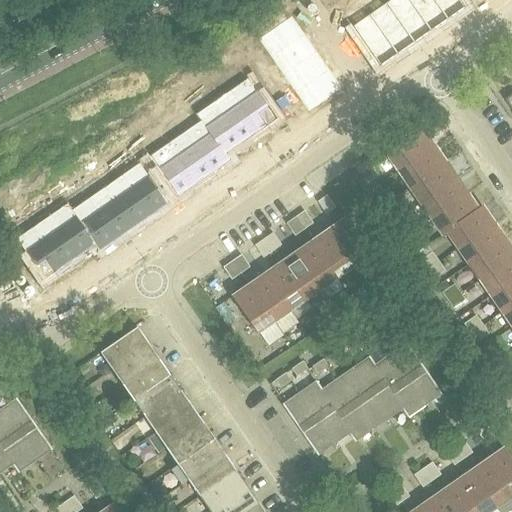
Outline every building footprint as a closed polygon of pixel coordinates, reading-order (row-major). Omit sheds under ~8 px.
[(409,0),(390,0),(386,3),(405,31),(415,44),(432,32),(422,19),(409,0)] [(433,0),(409,0),(422,19),(432,32),(448,21),(447,20),(433,0)] [(459,0),(433,0),(447,20),(448,21),(466,9),(465,7),(459,0)] [(386,3),(370,15),(389,42),(398,56),(415,44),(405,31),(386,3)] [(327,4),(320,9),(327,19),(334,14),(327,4)] [(334,14),(327,19),(334,29),(341,24),(334,14)] [(370,15),(352,27),(371,54),(380,68),(398,56),(389,42),(370,15)] [(291,16),(258,39),(271,58),(304,35),(291,16)] [(304,35),(271,58),(284,75),(317,53),(304,35)] [(352,40),(345,44),(352,54),(359,50),(352,40)] [(359,50),(352,54),(359,64),(365,60),(359,50)] [(317,53),(284,75),(296,93),(329,70),(317,53)] [(223,59),(213,66),(217,73),(227,66),(223,59)] [(329,70),(296,93),(302,102),(309,112),(342,89),(335,79),(329,70)] [(206,71),(196,78),(201,84),(211,78),(206,71)] [(196,78),(186,85),(191,91),(201,84),(196,78)] [(247,78),(230,91),(258,132),(276,119),(247,78)] [(230,91),(213,102),(242,143),(258,132),(230,91)] [(177,101),(167,108),(172,114),(182,107),(177,101)] [(213,102),(196,114),(201,121),(217,144),(225,155),(237,147),(242,143),(213,102)] [(167,108),(157,115),(162,121),(172,114),(167,108)] [(150,119),(140,126),(145,133),(155,126),(150,119)] [(201,121),(184,132),(200,155),(213,173),(230,162),(225,155),(217,144),(201,121)] [(435,146),(424,130),(387,156),(398,172),(435,146)] [(184,132),(168,144),(184,167),(196,185),(213,173),(200,155),(184,132)] [(115,144),(105,151),(109,158),(119,151),(115,144)] [(168,144),(150,156),(166,179),(179,197),(196,185),(184,167),(168,144)] [(446,161),(435,146),(398,172),(409,187),(446,161)] [(105,151),(95,158),(99,164),(109,158),(105,151)] [(446,161),(409,187),(420,203),(457,177),(446,161)] [(139,163),(122,176),(138,199),(150,217),(168,204),(155,186),(139,163)] [(361,175),(368,184),(380,176),(373,166),(361,175)] [(81,167),(71,174),(76,181),(86,174),(81,167)] [(71,174),(61,181),(66,188),(76,181),(71,174)] [(122,176),(105,187),(121,210),(133,228),(150,217),(138,199),(122,176)] [(468,193),(457,177),(420,203),(431,219),(468,193)] [(43,184),(33,191),(38,198),(47,191),(43,184)] [(105,187),(88,199),(104,222),(117,240),(133,228),(121,210),(105,187)] [(376,197),(383,207),(395,198),(388,189),(376,197)] [(33,191),(23,198),(28,204),(38,198),(33,191)] [(443,237),(447,234),(447,233),(480,210),(480,209),(468,193),(431,219),(443,237)] [(319,202),(327,214),(336,208),(328,196),(319,202)] [(395,198),(383,207),(389,215),(401,207),(395,198)] [(88,199),(71,210),(87,233),(95,245),(100,252),(117,240),(104,222),(88,199)] [(16,203),(6,209),(11,216),(21,209),(16,203)] [(67,204),(50,215),(70,245),(78,257),(95,245),(87,233),(71,210),(67,204)] [(447,233),(447,234),(458,249),(496,223),(484,206),(480,209),(480,210),(447,233)] [(296,218),(305,230),(314,224),(305,212),(296,218)] [(49,216),(33,227),(62,268),(78,257),(70,245),(50,215),(49,216)] [(296,218),(287,224),(296,236),(305,230),(296,218)] [(346,219),(329,230),(355,267),(371,256),(346,219)] [(398,229),(405,238),(417,230),(410,220),(398,229)] [(506,239),(496,223),(458,249),(469,265),(506,239)] [(33,227),(16,239),(44,280),(62,268),(33,227)] [(339,279),(355,267),(329,230),(313,241),(339,279)] [(405,238),(411,247),(423,239),(417,230),(405,238)] [(265,240),(273,252),(282,246),(274,234),(265,240)] [(511,247),(506,239),(469,265),(480,281),(511,258),(511,247)] [(255,246),(264,259),(273,252),(265,240),(255,246)] [(313,241),(297,253),(323,290),(339,279),(313,241)] [(420,261),(427,270),(439,262),(433,252),(420,261)] [(297,253),(281,264),(307,301),(323,290),(297,253)] [(250,268),(242,256),(233,262),(241,274),(250,268)] [(511,282),(511,258),(480,281),(491,296),(511,282)] [(224,269),(232,281),(241,274),(233,262),(224,269)] [(427,270),(433,279),(445,271),(439,262),(427,270)] [(307,301),(281,264),(265,275),(291,312),(307,301)] [(265,275),(249,286),(275,324),(291,312),(265,275)] [(511,305),(511,282),(491,296),(502,312),(511,305)] [(442,292),(448,302),(461,293),(454,284),(442,292)] [(258,335),(275,324),(249,286),(233,298),(258,335)] [(467,302),(461,293),(448,302),(455,311),(467,302)] [(511,305),(502,312),(511,326),(511,305)] [(464,324),(470,333),(483,325),(476,315),(464,324)] [(393,325),(383,332),(388,339),(398,331),(393,325)] [(489,334),(483,325),(470,333),(477,342),(489,334)] [(101,354),(113,371),(150,346),(138,329),(101,354)] [(382,342),(377,336),(366,344),(371,350),(382,342)] [(357,337),(345,345),(350,352),(361,344),(357,337)] [(391,355),(427,406),(442,395),(407,344),(391,355)] [(113,371),(123,387),(160,361),(150,346),(113,371)] [(486,356),(492,365),(505,357),(498,347),(486,356)] [(344,356),(340,349),(329,357),(334,364),(344,356)] [(409,418),(427,406),(391,355),(376,365),(375,366),(404,409),(403,410),(409,418)] [(388,420),(403,410),(404,409),(375,366),(376,365),(370,357),(353,369),(388,420)] [(511,366),(505,357),(492,365),(499,374),(511,366)] [(318,374),(329,367),(324,360),(313,368),(318,374)] [(134,403),(171,377),(160,361),(123,387),(134,403)] [(293,370),(297,377),(309,369),(304,362),(293,370)] [(372,431),(388,420),(353,369),(337,379),(372,431)] [(77,371),(67,377),(74,388),(84,381),(77,371)] [(286,374),(276,382),(281,389),(291,382),(286,374)] [(134,403),(145,418),(182,393),(171,377),(134,403)] [(356,442),(372,431),(337,379),(322,390),(321,390),(351,434),(356,442)] [(0,392),(9,387),(3,380),(0,382),(0,392)] [(317,382),(300,394),(336,445),(351,434),(321,390),(322,390),(317,382)] [(145,418),(156,434),(193,409),(182,393),(145,418)] [(318,457),(336,445),(300,394),(283,406),(318,457)] [(17,400),(1,411),(36,462),(52,451),(17,400)] [(204,425),(193,409),(156,434),(167,450),(204,425)] [(0,443),(15,465),(14,466),(19,474),(36,462),(1,411),(0,411),(0,443)] [(167,450),(178,466),(215,440),(204,425),(167,450)] [(478,431),(487,444),(496,437),(488,425),(478,431)] [(189,482),(226,456),(215,440),(178,466),(189,482)] [(465,441),(464,441),(456,447),(464,459),(474,453),(465,441)] [(0,475),(14,466),(15,465),(0,443),(0,475)] [(455,466),(464,459),(456,447),(447,453),(455,466)] [(511,459),(504,449),(488,460),(511,494),(511,459)] [(189,482),(200,497),(236,472),(226,456),(189,482)] [(498,508),(511,498),(511,494),(488,460),(472,471),(498,508)] [(442,475),(433,463),(424,469),(432,482),(442,475)] [(423,488),(432,482),(424,469),(415,476),(423,488)] [(472,471),(456,482),(476,511),(492,511),(498,508),(472,471)] [(200,497),(209,511),(213,511),(248,489),(236,472),(200,497)] [(161,478),(149,486),(159,501),(171,493),(161,478)] [(97,500),(106,494),(98,482),(88,488),(97,500)] [(476,511),(456,482),(440,494),(452,511),(476,511)] [(401,485),(392,491),(401,504),(410,497),(401,485)] [(248,489),(213,511),(247,511),(259,504),(248,489)] [(391,510),(401,504),(392,491),(383,498),(391,510)] [(452,511),(440,494),(424,505),(428,511),(452,511)] [(66,504),(71,511),(80,511),(83,510),(75,497),(66,504)]
